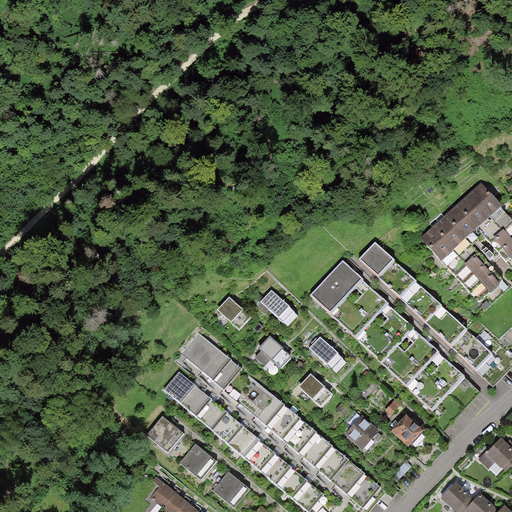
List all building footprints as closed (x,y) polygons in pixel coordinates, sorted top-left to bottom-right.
[(511,285),(492,264),(500,257),(511,269),(511,221),(501,209),(502,208),(479,183),(418,238),(442,264),(444,263),(489,313),(482,320),(508,349),(511,345),(511,285)] [(375,243),(360,260),(493,385),(511,365),(511,352),(508,349),(482,320),(468,331),(375,243)] [(343,262),(311,296),(414,394),(408,400),(444,434),(483,393),(343,262)] [(272,290),(257,306),(265,314),(270,309),(288,326),(298,315),(272,290)] [(230,297),(218,310),(239,330),(251,317),(230,297)] [(200,335),(183,354),(368,511),(369,511),(386,493),(200,335)] [(282,348),(283,347),(271,335),(259,348),(261,351),(255,357),(265,365),(270,359),(280,368),(291,356),(282,348)] [(320,337),(310,349),(332,369),(342,358),(320,337)] [(308,511),(332,511),(337,507),(180,374),(165,390),(308,511)] [(311,374),(300,387),(321,407),(333,395),(311,374)] [(396,398),(385,411),(391,416),(402,404),(396,398)] [(344,402),(337,409),(345,417),(352,411),(344,402)] [(363,414),(345,435),(362,450),(363,449),(369,454),(384,437),(380,433),(382,431),(363,414)] [(407,415),(391,431),(408,447),(423,431),(407,415)] [(163,416),(147,434),(168,453),(184,434),(163,416)] [(432,438),(412,458),(425,470),(444,450),(432,438)] [(511,467),(509,464),(511,461),(511,448),(502,438),(488,451),(487,450),(478,458),(488,469),(495,462),(502,469),(502,468),(506,472),(511,467)] [(196,444),(180,462),(202,480),(217,462),(196,444)] [(411,467),(406,462),(391,476),(396,482),(411,467)] [(229,472),(213,491),(234,509),(250,490),(229,472)] [(145,500),(151,504),(144,511),(200,511),(156,476),(153,481),(157,484),(145,500)] [(465,511),(467,511),(466,510),(475,500),(472,498),(473,496),(456,481),(440,499),(455,511),(457,511),(465,511)] [(498,511),(499,511),(495,509),(497,508),(481,493),(475,500),(466,510),(467,511),(498,511)]
